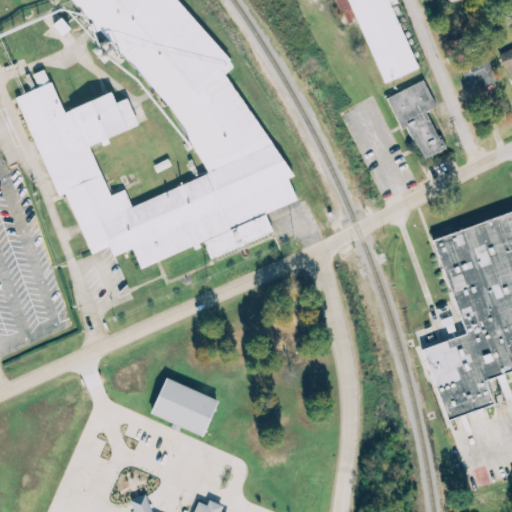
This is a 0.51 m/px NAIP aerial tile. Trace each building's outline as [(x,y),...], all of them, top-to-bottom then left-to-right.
[(297,203),(288,181),(282,187),(235,66),(235,67),(174,0),(66,0),(186,131),(204,179),(131,207),(125,191),(109,198),(90,147),(138,128),(127,100),(113,105),(109,94),(62,113),(46,71),(35,75),(36,91),(21,96),(82,256),(133,252),(140,270),(200,247),(201,246),(212,259),(272,236),(264,215),(297,203)] [(420,69),(390,0),(349,0),(358,19),(359,19),(387,84),(420,69)] [(66,33),(58,21),(51,26),(58,38),(66,33)] [(511,80),(511,50),(499,56),(511,81),(511,80)] [(481,88),(499,82),(489,57),(460,67),(468,88),(479,84),(481,88)] [(437,107),(425,80),(392,96),(422,162),(448,150),(430,110),(437,107)] [(504,407),(494,379),(511,373),(511,210),(430,238),(464,339),(430,351),(455,423),(504,407)] [(162,418),(215,437),(228,399),(175,380),(162,418)]
